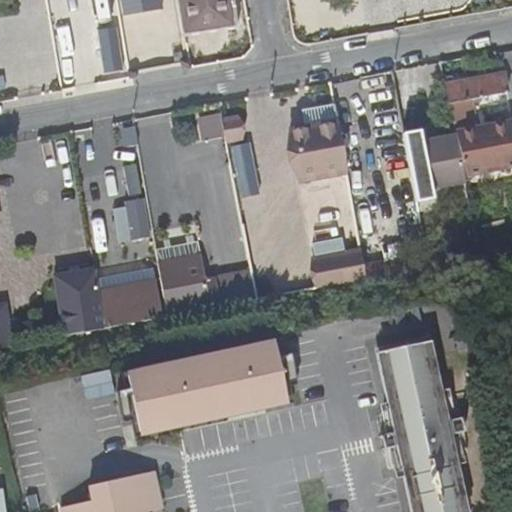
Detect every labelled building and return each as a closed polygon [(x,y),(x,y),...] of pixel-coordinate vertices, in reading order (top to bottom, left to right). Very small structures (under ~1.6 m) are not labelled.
[(183,0),(188,25),(233,18),(229,0),(183,0)] [(114,16),(92,18),(97,75),(120,73),(114,16)] [(0,55),(0,90),(5,90),(4,86),(14,84),(8,54),(0,55)] [(446,87),(445,87),(454,132),(485,126),(482,112),(467,115),(464,101),(489,96),(508,92),(505,74),(454,84),(453,78),(445,80),(446,87)] [(491,110),(489,96),(464,101),(467,115),(482,112),(491,110)] [(221,118),(226,144),(245,140),(240,115),(221,118)] [(511,123),(454,133),(455,137),(463,178),(511,168),(511,123)] [(299,182),(347,174),(338,129),(308,134),(307,130),(290,133),(299,182)] [(430,191),(464,184),(463,178),(455,137),(421,144),(419,133),(403,136),(416,204),(432,201),(430,191)] [(151,238),(143,198),(123,201),(124,206),(112,208),(118,243),(151,238)] [(379,216),(382,230),(415,225),(413,211),(379,216)] [(255,301),(250,271),(202,280),(196,245),(156,253),(167,318),(208,310),(255,301)] [(363,266),(360,247),(312,256),(318,289),(365,280),(363,266)] [(425,254),(363,266),(365,280),(427,269),(425,254)] [(59,272),(70,336),(105,329),(95,265),(59,272)] [(0,349),(9,348),(2,306),(0,305),(0,349)] [(461,511),(424,342),(378,353),(414,511),(461,511)] [(289,402),(275,343),(118,377),(131,433),(270,402),(271,406),(289,402)] [(88,501),(58,509),(58,511),(149,511),(159,509),(150,472),(85,487),(88,501)]
